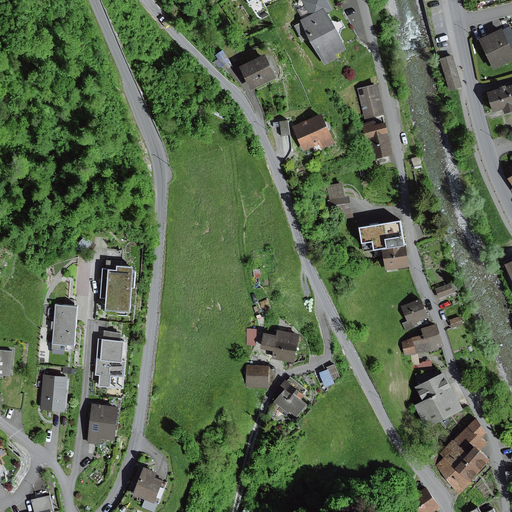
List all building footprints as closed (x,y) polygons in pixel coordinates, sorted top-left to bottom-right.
[(334,7),(329,0),(302,0),(310,14),(301,18),(303,21),(295,25),(303,41),(312,36),(326,63),(338,57),(336,53),(349,47),(347,44),(329,10),(334,7)] [(511,32),(509,26),(500,31),(511,55),(511,32)] [(511,55),(500,31),(477,41),(492,72),(511,62),(511,55)] [(225,49),(216,54),(222,65),(231,60),(225,49)] [(268,52),(241,65),(252,88),(279,74),(268,52)] [(454,57),(442,60),(451,91),(463,87),(454,57)] [(379,83),(359,88),(366,117),(387,112),(379,83)] [(511,86),(485,95),(491,115),(502,111),(503,116),(511,113),(511,86)] [(324,113),(294,125),(305,150),(320,143),(322,147),(336,140),(324,113)] [(290,119),(280,120),(282,134),(292,133),(290,119)] [(389,119),(363,126),(367,140),(371,139),(376,156),(395,151),(389,130),(392,129),(389,119)] [(369,164),(376,162),(374,152),(366,154),(369,164)] [(389,154),(376,158),(378,165),(391,161),(389,154)] [(421,155),(413,157),(415,166),(423,164),(421,155)] [(360,159),(344,161),(345,170),(362,167),(360,159)] [(344,182),(328,185),(334,220),(354,216),(350,195),(346,196),(344,182)] [(404,217),(361,224),(364,240),(375,239),(376,247),(383,246),(408,242),(404,217)] [(408,242),(383,246),(387,269),(412,265),(408,242)] [(103,266),(101,297),(108,297),(107,313),(128,314),(128,309),(133,309),(135,284),(137,284),(138,269),(137,269),(137,264),(119,263),(119,267),(103,266)] [(455,281),(436,289),(440,297),(458,290),(455,281)] [(408,320),(403,322),(407,331),(420,325),(418,321),(431,316),(423,297),(401,306),(408,320)] [(79,305),(56,303),(54,344),(76,345),(79,305)] [(461,316),(450,319),(453,327),(463,324),(461,316)] [(250,319),(253,327),(259,325),(256,317),(250,319)] [(424,333),(414,336),(419,352),(443,344),(437,322),(423,327),(424,333)] [(257,329),(247,328),(247,344),(256,345),(257,329)] [(105,329),(104,338),(122,339),(123,331),(105,329)] [(278,333),(265,331),(263,347),(275,349),(273,358),(296,361),(301,333),(278,329),(278,333)] [(419,352),(414,336),(402,341),(406,354),(419,352)] [(104,338),(98,337),(96,374),(101,374),(101,384),(125,386),(128,339),(122,339),(104,338)] [(14,350),(0,348),(0,379),(0,380),(1,375),(12,376),(14,350)] [(335,363),(327,366),(333,379),(340,376),(335,363)] [(271,365),(248,364),(247,387),(270,387),(271,365)] [(425,400),(454,386),(446,370),(417,384),(425,400)] [(69,375),(44,373),(42,408),(66,410),(69,375)] [(308,389),(291,376),(279,390),(282,393),(276,401),(298,418),(310,402),(303,396),(308,389)] [(425,400),(418,403),(428,424),(464,407),(454,386),(425,400)] [(5,407),(23,409),(24,394),(7,392),(5,407)] [(120,405),(93,402),(88,442),(102,444),(103,438),(117,439),(120,405)] [(488,431),(478,417),(470,425),(483,437),(488,431)] [(483,437),(470,425),(458,438),(470,449),(456,464),(473,479),(494,456),(484,447),(488,442),(483,437)] [(470,449),(458,438),(455,436),(440,452),(445,456),(446,455),(456,464),(470,449)] [(434,454),(430,457),(437,465),(440,461),(434,454)] [(456,464),(446,455),(445,456),(440,461),(437,465),(460,494),(473,479),(456,464)] [(159,470),(145,465),(134,493),(159,503),(168,480),(157,476),(159,470)] [(433,511),(444,505),(429,484),(409,497),(410,510),(411,511),(433,511)] [(32,499),(35,511),(37,511),(52,508),(55,508),(52,494),(32,499)]
